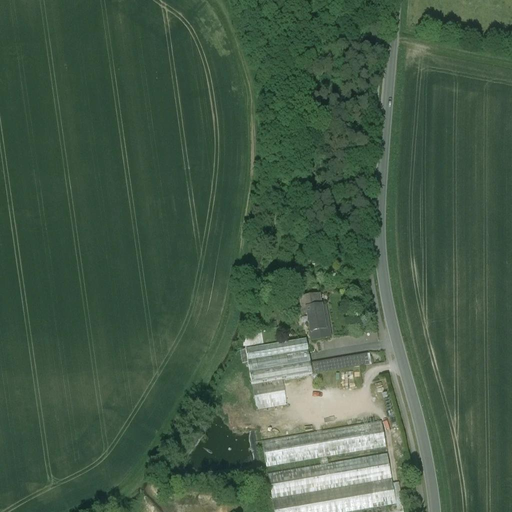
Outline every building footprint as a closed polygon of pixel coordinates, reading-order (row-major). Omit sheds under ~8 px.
[(322,312),(319,297),(301,300),(303,316),(307,315),(312,342),(330,339),(326,312),(322,312)] [(246,351),(252,386),(313,376),(311,366),(306,341),(281,345),(278,330),(260,333),(263,348),(246,351)] [(370,356),(311,366),(313,376),(372,366),(370,356)] [(252,386),(257,412),(376,391),(372,366),(252,386)] [(351,511),(401,505),(398,484),(394,485),(390,454),(329,463),(328,457),(386,448),(383,423),(262,441),(267,471),(269,471),(274,511),(351,511)]
